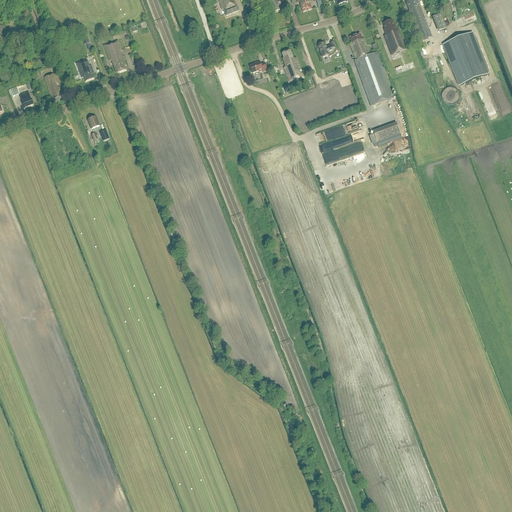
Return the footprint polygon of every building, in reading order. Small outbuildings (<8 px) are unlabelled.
[(4,0),(3,0),(7,13),(26,8),(23,0),(4,0)] [(28,0),(43,36),(51,33),(36,0),(28,0)] [(217,0),(222,10),(223,10),(226,16),(239,11),(236,5),(235,5),(234,1),(236,0),(235,0),(217,0)] [(274,0),(269,2),(271,9),(272,8),(274,13),(275,13),(276,13),(279,12),(278,11),(279,11),(278,7),(279,6),(276,0),(274,0)] [(299,2),(303,13),(312,10),(310,4),(312,3),(310,0),(296,0),(297,3),(299,2)] [(415,31),(419,42),(432,37),(427,26),(417,1),(416,1),(415,0),(404,0),(409,11),(407,12),(415,31)] [(384,36),(391,56),(405,50),(397,29),(395,30),(394,26),(393,26),(391,21),(382,24),(384,30),(383,30),(385,36),(384,36)] [(19,40),(19,42),(33,41),(32,34),(12,35),(12,40),(19,40)] [(355,61),(354,61),(370,107),(392,99),(376,54),(369,56),(363,40),(362,40),(360,34),(349,38),(353,48),(351,48),(355,61)] [(472,35),(444,45),(460,86),(488,75),(472,35)] [(126,71),(124,67),(126,66),(121,53),(122,52),(118,40),(103,46),(109,62),(111,61),(116,74),(126,71)] [(317,47),(318,50),(319,50),(320,53),(326,51),(327,52),(333,50),(334,53),(337,52),(334,42),(330,44),(331,45),(325,47),(324,43),(318,45),(318,46),(317,47)] [(285,68),(283,68),(288,83),(302,78),(301,74),(299,75),(298,72),(300,71),(295,58),(292,59),(289,51),(281,54),(283,59),(282,59),(285,68)] [(84,78),(85,83),(94,80),(91,72),(93,72),(91,66),(89,67),(87,61),(77,64),(82,79),(84,78)] [(253,65),(248,67),(251,74),(258,72),(258,73),(262,72),(262,73),(266,71),(264,64),(260,65),(259,62),(252,64),(253,65)] [(32,74),(35,81),(40,80),(38,72),(32,74)] [(58,89),(56,86),(59,85),(57,78),(55,79),(53,75),(45,78),(54,104),(64,100),(60,88),(58,89)] [(442,96),(442,97),(442,98),(442,99),(442,100),(443,101),(443,102),(444,103),(445,104),(446,104),(447,105),(448,105),(449,105),(450,106),(451,106),(452,105),(453,105),(454,105),(455,105),(455,104),(456,104),(456,103),(457,103),(458,102),(458,101),(459,100),(459,99),(459,98),(460,97),(460,96),(460,95),(459,94),(459,93),(459,92),(458,92),(458,91),(457,90),(456,90),(456,89),(455,89),(454,88),(453,88),(452,88),(451,88),(450,88),(449,88),(448,88),(447,88),(446,89),(445,89),(445,90),(444,90),(444,91),(443,92),(442,93),(442,94),(442,95),(442,96)] [(22,103),(24,109),(33,105),(28,93),(20,96),(22,102),(22,103)] [(88,121),(91,130),(99,127),(96,118),(88,121)] [(396,124),(373,132),(377,144),(401,135),(396,124)]
